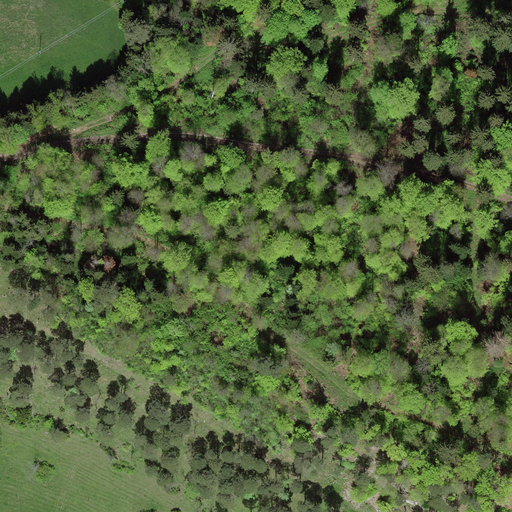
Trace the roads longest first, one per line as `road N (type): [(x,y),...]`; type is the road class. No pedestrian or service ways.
road 1 (track): [(0,205),(160,244),(298,358),(388,411),(511,458)]
road 2 (track): [(0,157),(66,143),(194,134),(349,157),(511,197)]
road 3 (track): [(66,143),(176,84),(226,45),(295,43),(437,10),(511,13)]
